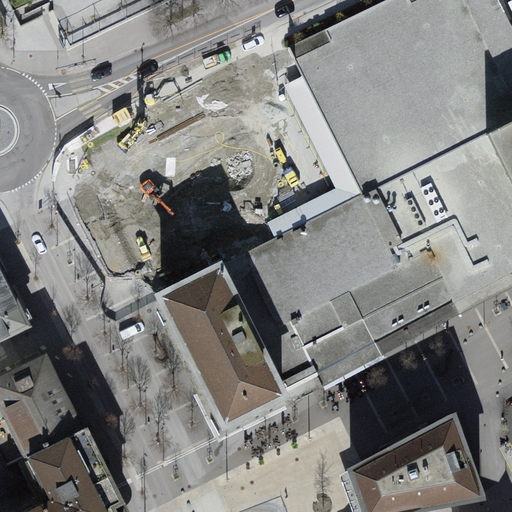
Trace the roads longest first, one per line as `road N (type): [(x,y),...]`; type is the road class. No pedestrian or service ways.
road 1 (residential): [(165,511),(77,330)]
road 2 (residential): [(77,330),(12,175)]
road 3 (secondary): [(40,144),(167,60)]
road 4 (secondary): [(167,60),(93,84),(25,91)]
road 5 (secondary): [(293,0),(167,60)]
road 6 (residential): [(473,342),(511,472)]
